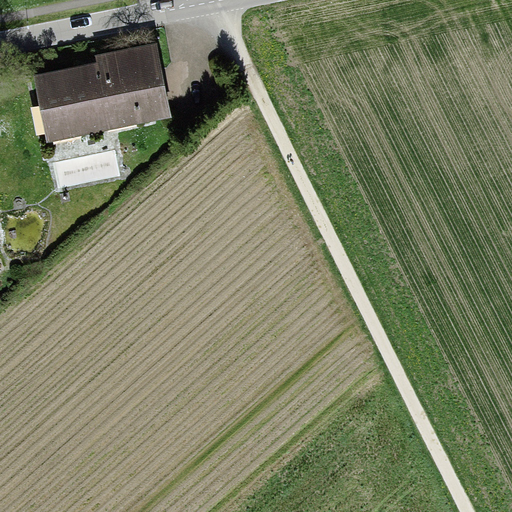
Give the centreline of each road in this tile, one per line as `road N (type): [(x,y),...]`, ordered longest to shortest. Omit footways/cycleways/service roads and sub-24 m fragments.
road 1 (track): [(464,511),(207,3)]
road 2 (unclassified): [(207,3),(0,47)]
